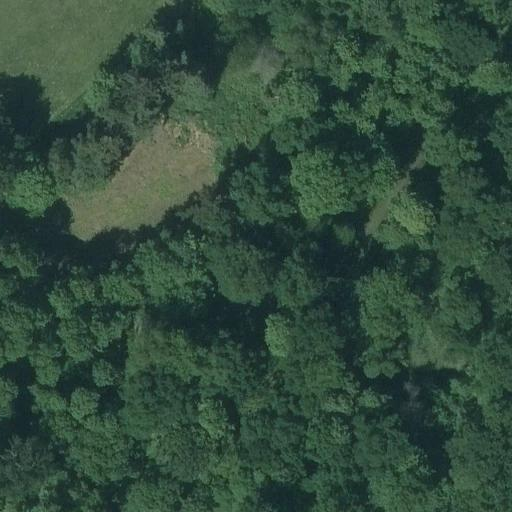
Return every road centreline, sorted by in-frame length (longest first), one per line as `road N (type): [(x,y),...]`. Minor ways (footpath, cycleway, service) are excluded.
road 1 (track): [(511,2),(237,436),(179,511)]
road 2 (track): [(105,511),(0,432)]
